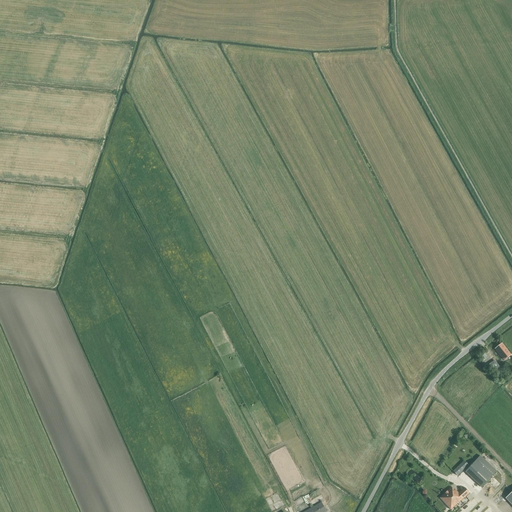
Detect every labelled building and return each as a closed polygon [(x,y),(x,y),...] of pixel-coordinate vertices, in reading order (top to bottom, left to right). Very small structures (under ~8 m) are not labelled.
[(502,343),(496,348),(504,359),(510,354),(502,343)] [(494,371),(500,367),(495,360),(489,365),(494,371)] [(482,487),(497,471),(481,455),(465,472),(482,487)] [(457,476),(469,465),(464,460),(453,471),(457,476)] [(458,504),(470,493),(465,488),(458,494),(452,487),(439,499),(450,511),(458,504)] [(327,511),(322,502),(303,511),(327,511)]
